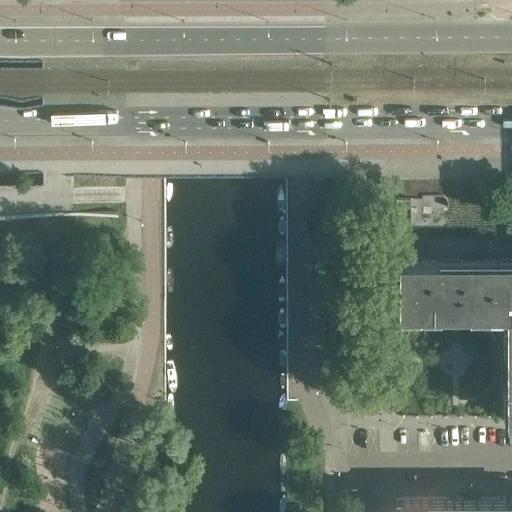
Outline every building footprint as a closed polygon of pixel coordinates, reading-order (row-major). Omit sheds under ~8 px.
[(411,224),(411,197),(395,197),(396,224),(411,224)] [(511,415),(511,260),(401,261),(401,315),(461,315),(463,315),(466,316),(471,317),(475,319),(478,320),(483,323),(486,326),(489,328),(492,332),(494,335),(495,336),(497,339),(497,341),(499,344),(500,347),(500,348),(501,352),(501,355),(502,415),(511,415)] [(452,511),(453,497),(397,497),(396,511),(452,511)] [(476,511),(477,497),(453,497),(452,511),(476,511)] [(507,511),(507,497),(477,497),(476,511),(507,511)]
